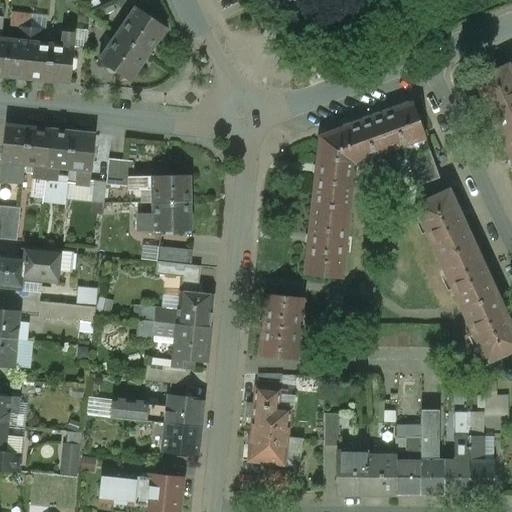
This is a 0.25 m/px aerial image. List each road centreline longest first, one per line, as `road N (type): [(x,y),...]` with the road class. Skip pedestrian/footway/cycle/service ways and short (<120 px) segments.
road 1 (residential): [(243,116),(209,509)]
road 2 (residential): [(511,505),(209,509)]
road 3 (residential): [(0,103),(243,116)]
road 4 (unknown): [(221,370),(431,375)]
road 5 (residential): [(511,239),(428,54)]
road 6 (residential): [(243,116),(428,54)]
road 7 (residential): [(185,0),(243,116)]
